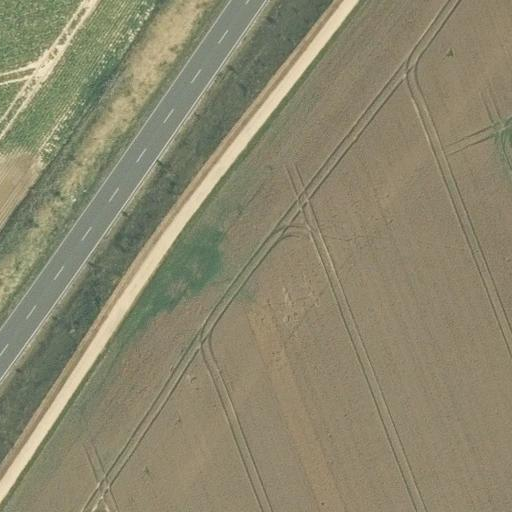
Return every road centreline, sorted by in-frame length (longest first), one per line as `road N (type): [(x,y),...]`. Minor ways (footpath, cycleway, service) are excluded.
road 1 (track): [(329,0),(0,468)]
road 2 (primary): [(0,360),(248,0)]
